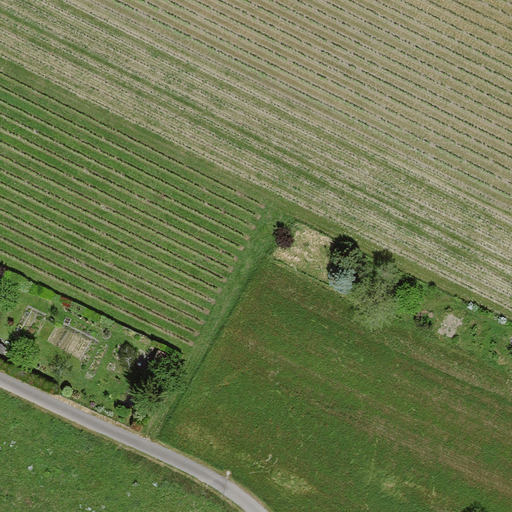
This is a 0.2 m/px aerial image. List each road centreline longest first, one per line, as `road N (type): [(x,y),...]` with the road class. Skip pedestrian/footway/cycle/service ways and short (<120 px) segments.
road 1 (track): [(0,379),(200,472),(258,511)]
road 2 (track): [(144,445),(280,203)]
